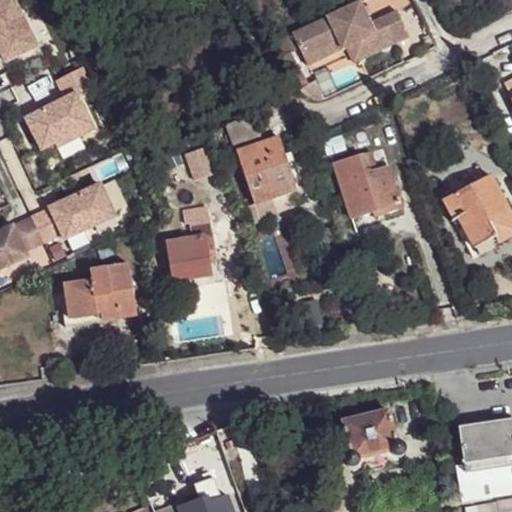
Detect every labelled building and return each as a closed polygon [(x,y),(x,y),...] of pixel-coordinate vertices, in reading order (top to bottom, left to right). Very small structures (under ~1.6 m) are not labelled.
[(20,9),(17,2),(4,8),(0,0),(0,49),(13,75),(40,60),(38,56),(29,39),(44,32),(30,5),(20,9)] [(0,0),(4,8),(17,2),(15,0),(0,0)] [(370,44),(378,58),(414,41),(401,13),(375,25),(364,3),(296,35),(311,64),(342,49),(345,55),(352,52),(370,44)] [(52,49),(44,32),(29,39),(38,56),(52,49)] [(370,44),(352,52),(359,67),(378,58),(370,44)] [(342,49),(311,64),(314,71),(345,55),(342,49)] [(90,89),(83,70),(58,82),(54,84),(63,103),(23,122),(38,153),(52,147),(74,136),(76,142),(92,134),(74,97),(90,89)] [(260,139),(253,117),(225,126),(232,148),(260,139)] [(74,136),(52,147),(54,152),(76,142),(74,136)] [(270,192),(292,186),(289,177),(284,162),(282,155),(276,138),(233,152),(250,205),(273,197),(270,192)] [(282,155),(284,162),(291,161),(287,153),(282,155)] [(364,172),(359,158),(359,154),(330,163),(349,220),(378,211),(380,216),(399,209),(386,165),(375,169),(364,172)] [(371,155),(359,158),(364,172),(375,169),(371,155)] [(192,167),(167,163),(164,181),(190,185),(192,167)] [(494,238),(496,243),(511,234),(511,222),(486,175),(439,200),(450,222),(454,219),(471,250),(494,238)] [(295,190),(292,186),(270,192),(273,197),(295,190)] [(97,187),(0,231),(0,270),(26,258),(24,254),(60,237),(62,242),(112,219),(97,187)] [(189,224),(209,220),(205,204),(180,208),(183,225),(189,224)] [(207,250),(213,249),(209,220),(189,224),(190,238),(164,242),(171,283),(211,275),(209,262),(207,250)] [(144,241),(140,226),(94,249),(99,256),(128,243),(131,248),(144,241)] [(475,255),(496,243),(494,238),(471,250),(475,255)] [(101,314),(101,320),(135,315),(127,262),(85,270),(87,279),(93,315),(101,314)] [(93,315),(87,279),(61,283),(63,297),(68,319),(93,315)] [(62,328),(95,322),(93,315),(68,319),(60,321),(62,328)] [(356,461),(360,460),(386,455),(389,454),(390,448),(396,445),(389,413),(341,424),(348,456),(353,457),(356,461)] [(463,468),(511,460),(511,423),(457,431),(463,468)] [(386,455),(360,460),(366,468),(373,473),(381,471),(385,465),(386,455)] [(353,457),(348,456),(345,457),(343,461),(344,466),(345,467),(350,468),(354,466),(356,461),(353,457)] [(468,502),(511,496),(511,460),(463,468),(468,502)] [(209,500),(209,498),(176,511),(234,511),(229,498),(211,504),(209,500)]
